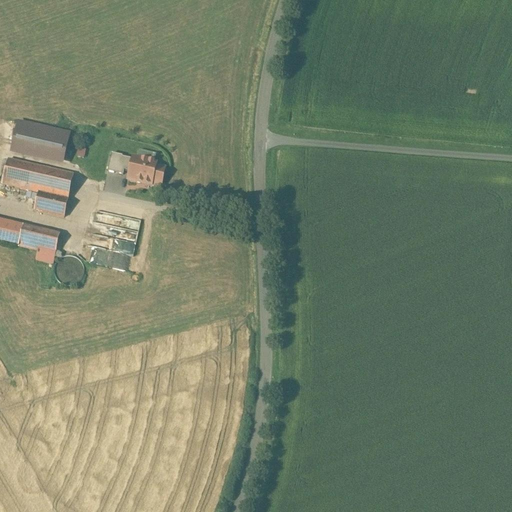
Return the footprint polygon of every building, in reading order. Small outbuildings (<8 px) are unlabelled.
[(69,134),(19,123),(13,148),(63,159),(69,134)] [(122,156),(111,154),(107,172),(123,175),(124,171),(130,172),(133,160),(122,157),(122,156)] [(156,163),(133,158),(133,160),(130,172),(128,180),(141,183),(141,181),(150,183),(150,185),(151,185),(151,184),(160,187),(165,168),(155,166),(156,163)] [(44,168),(8,160),(2,185),(38,193),(44,168)] [(74,175),(44,168),(38,193),(34,211),(64,217),(74,175)] [(135,255),(142,220),(118,216),(116,226),(94,222),(90,245),(106,248),(104,258),(114,259),(113,266),(124,269),(125,262),(128,262),(130,254),(135,255)] [(60,235),(0,221),(0,242),(37,251),(55,255),(60,235)] [(55,255),(37,251),(35,260),(53,264),(55,255)] [(82,276),(83,270),(82,265),(79,261),(74,258),(69,257),(63,258),(59,261),(56,266),(55,271),(56,276),(59,281),(64,284),(69,285),(75,284),(79,280),(82,276)]
